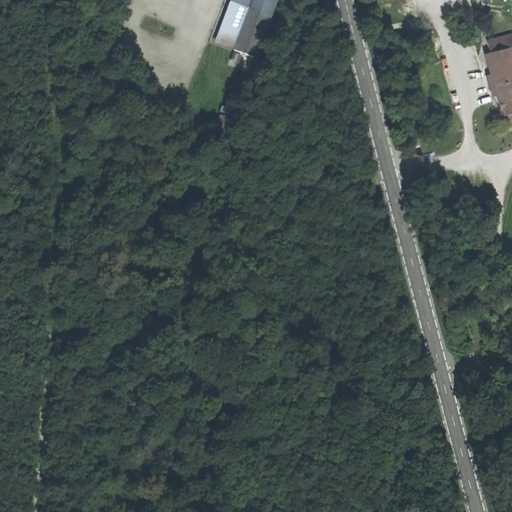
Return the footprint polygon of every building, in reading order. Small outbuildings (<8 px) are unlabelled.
[(232,0),(217,44),(233,49),(250,0),(232,0)] [(265,0),(250,0),(233,49),(247,54),(265,0)] [(476,53),(481,73),(507,67),(511,65),(511,55),(509,45),(511,43),(511,31),(477,40),(480,52),(476,53)] [(481,73),(483,82),(509,76),(507,67),(481,73)] [(511,120),(511,109),(511,108),(511,107),(511,89),(509,76),(483,82),(486,97),(490,113),(495,112),(498,124),(511,120)]
